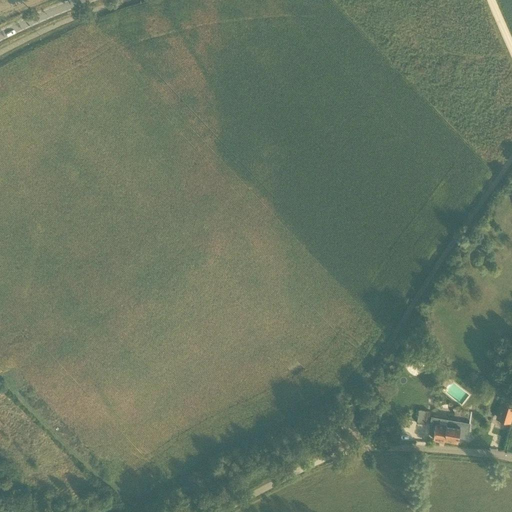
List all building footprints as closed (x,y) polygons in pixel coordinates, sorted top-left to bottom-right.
[(480,376),(472,371),(467,377),(475,383),(480,376)] [(511,411),(511,397),(503,395),(497,418),(509,421),(511,411)] [(472,411),(469,411),(457,408),(456,413),(455,416),(471,418),(472,411)] [(419,409),(418,418),(417,422),(425,424),(428,411),(419,409)] [(467,438),(470,423),(448,419),(447,424),(441,423),(441,418),(433,416),(431,422),(436,423),(433,439),(444,441),(444,439),(458,442),(459,436),(467,438)]
